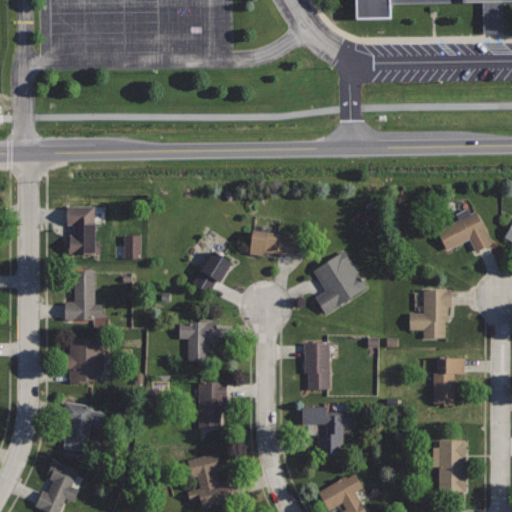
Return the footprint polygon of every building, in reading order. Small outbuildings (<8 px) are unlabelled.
[(511,0),(511,2),(392,4),(392,21),(355,21),(354,0),(511,0)] [(96,204),(65,205),(65,224),(76,224),(76,235),(70,235),(70,251),(96,251),(96,204)] [(476,210),(437,230),(446,249),(469,237),(476,251),(493,243),(476,210)] [(501,239),(511,244),(511,221),(509,221),(501,239)] [(252,228),(249,252),(265,255),(266,251),(294,255),(297,237),(280,235),(280,232),(252,228)] [(344,249),(313,269),(326,289),(315,297),(325,312),(367,285),(357,271),(349,276),(342,265),(351,259),(344,249)] [(213,251),(196,282),(209,289),(216,278),(220,280),(231,261),(213,251)] [(95,269),(75,270),(76,301),(66,301),(66,318),(102,318),(102,303),(96,303),(95,269)] [(424,288),(423,311),(409,311),(409,329),(423,329),(423,337),(445,337),(445,319),(447,319),(447,305),(451,305),(451,288),(424,288)] [(217,318),(200,317),(200,322),(180,321),(180,338),(188,338),(187,359),(210,360),(210,340),(217,340),(217,318)] [(101,339),(70,338),(69,382),(101,382),(101,339)] [(328,341),(305,341),(305,387),(329,386),(328,341)] [(464,358),(434,357),(433,403),(454,403),(455,372),(463,372),(464,358)] [(226,380),(198,380),(199,424),(221,423),(221,410),(226,410),(226,380)] [(67,403),(65,419),(71,420),(70,431),(65,430),(63,447),(87,451),(91,422),(101,423),(103,411),(93,410),(93,406),(67,403)] [(305,405),(305,423),(327,423),(327,432),(317,432),(318,454),(344,454),(344,425),(350,425),(350,411),(326,412),(326,405),(305,405)] [(464,440),(439,439),(439,445),(433,445),(433,466),(440,466),(440,491),(464,491),(464,440)] [(216,452),(188,461),(193,477),(197,475),(200,487),(188,490),(191,500),(199,497),(203,507),(233,498),(228,480),(220,482),(217,472),(222,470),(216,452)] [(55,460),(49,474),(52,476),(50,478),(54,479),(48,492),(43,490),(36,506),(49,511),(59,511),(66,497),(73,501),(79,488),(72,485),(78,471),(55,460)] [(355,470),(317,490),(328,509),(343,501),(347,507),(341,510),(342,511),(367,511),(356,491),(364,487),(355,470)]
